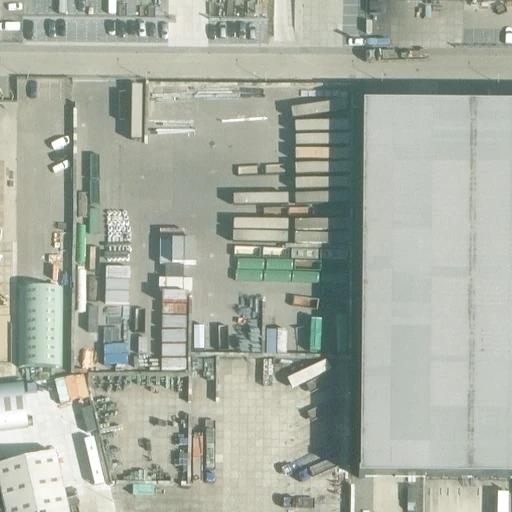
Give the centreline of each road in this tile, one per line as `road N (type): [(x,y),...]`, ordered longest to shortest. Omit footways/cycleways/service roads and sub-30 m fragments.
road 1 (unknown): [(42,0),(48,119),(76,129),(136,129),(142,307)]
road 2 (unknown): [(136,129),(252,133),(269,146),(280,198),(275,273)]
